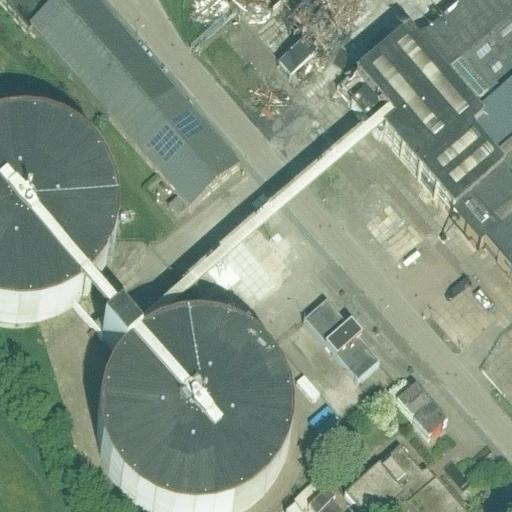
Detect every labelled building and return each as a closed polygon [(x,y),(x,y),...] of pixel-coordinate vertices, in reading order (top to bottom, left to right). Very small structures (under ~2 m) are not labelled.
[(103,118),(152,75),(86,0),(69,0),(66,3),(64,0),(0,0),(0,5),(26,35),(29,33),(103,118)] [(511,0),(249,0),(348,114),(346,116),(375,149),(379,145),(475,256),(481,251),(511,285),(511,0)] [(189,216),(238,174),(152,75),(103,118),(177,204),(168,211),(176,221),(186,212),(189,216)] [(103,277),(106,273),(108,268),(110,263),(112,259),(113,254),(114,249),(115,244),(116,239),(116,234),(116,228),(116,223),(116,217),(115,212),(114,207),(112,201),(111,196),(109,191),(106,186),(104,181),(101,176),(98,172),(94,167),(91,163),(87,159),(83,156),(79,152),(74,149),(69,146),(65,143),(60,141),(55,139),(49,137),(44,135),(39,134),(33,133),(28,132),(22,132),(17,132),(11,133),(6,133),(0,134),(0,323),(3,324),(9,325),(14,325),(20,325),(25,325),(30,325),(36,324),(41,323),(46,322),(51,320),(56,318),(61,316),(66,314),(70,311),(75,308),(79,305),(83,302),(87,298),(91,294),(94,290),(97,286),(100,282),(103,277)] [(355,387),(375,369),(324,312),(304,329),(355,387)] [(102,343),(121,365),(118,369),(114,373),(111,377),(108,382),(105,387),(102,392),(100,397),(98,402),(97,407),(95,413),(94,418),(93,424),(93,429),(93,435),(93,440),(94,446),(95,451),(96,457),(97,462),(99,467),(101,473),(103,478),(106,482),(109,487),(112,492),(115,496),(119,500),(123,504),(127,508),(131,511),(132,511),(249,511),(250,511),(255,508),(259,504),(263,500),(266,496),(270,492),(273,487),(276,482),(278,477),(281,472),(283,467),(284,462),(286,456),(287,451),(288,446),(288,440),(289,434),(288,429),(288,423),(287,418),(286,412),(285,407),(283,402),(281,397),(279,392),(276,387),(274,382),(271,377),(267,373),(264,368),(260,364),(256,361),(251,357),(247,354),(242,351),(238,348),(233,345),(228,343),(222,341),(217,340),(212,338),(206,337),(201,336),(195,336),(190,336),(184,336),(179,337),(173,338),(168,339),(162,340),(157,342),(152,344),(147,346),(142,349),(137,352),(117,329),(102,343)] [(453,511),(434,489),(431,492),(400,456),(344,503),(352,511),(453,511)]
